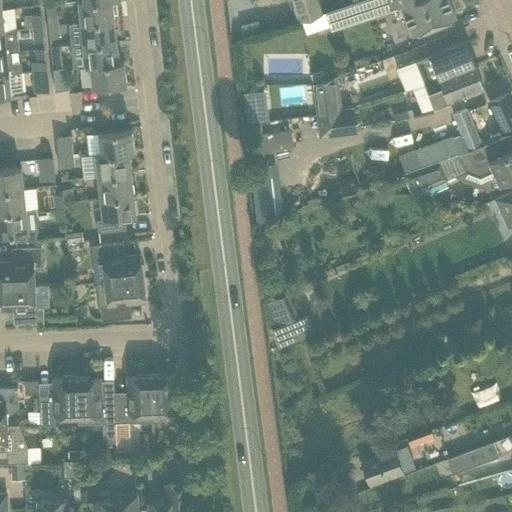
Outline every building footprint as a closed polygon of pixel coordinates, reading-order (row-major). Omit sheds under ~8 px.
[(114,18),(111,0),(78,0),(81,22),(114,18)] [(292,0),(299,21),(322,13),(317,0),(292,0)] [(368,0),(361,0),(326,12),(327,16),(331,26),(331,28),(373,14),(368,0)] [(394,0),(397,7),(401,6),(413,34),(437,25),(455,17),(448,0),(394,0)] [(56,12),(47,13),(48,25),(57,24),(56,12)] [(41,14),(31,15),(32,27),(42,26),(41,14)] [(327,16),(317,19),(321,29),(331,26),(327,16)] [(116,40),(114,18),(81,22),(83,43),(116,40)] [(59,36),(57,24),(48,25),(49,37),(59,36)] [(43,38),(42,26),(32,27),(34,39),(43,38)] [(16,29),(4,30),(0,30),(0,52),(17,50),(18,50),(16,29)] [(118,61),(118,60),(116,40),(83,43),(85,66),(90,66),(90,64),(118,61)] [(464,40),(446,48),(431,54),(415,60),(425,83),(424,83),(424,84),(474,63),(464,40)] [(60,46),(51,47),(52,59),(53,68),(62,67),(60,46)] [(21,63),(18,62),(17,50),(0,52),(0,73),(9,73),(22,71),(21,63)] [(31,62),(32,71),(46,69),(45,60),(31,62)] [(124,60),(118,60),(118,61),(90,64),(90,66),(93,86),(93,90),(114,88),(113,84),(126,83),(124,60)] [(483,87),(474,63),(424,84),(434,106),(449,99),(450,100),(465,94),(483,87)] [(69,89),(67,69),(67,67),(62,67),(53,68),(55,90),(69,89)] [(49,91),(47,71),(46,69),(32,71),(35,93),(49,91)] [(322,69),(310,74),(313,82),(325,78),(322,69)] [(10,91),(9,75),(9,73),(0,73),(0,96),(5,96),(5,100),(26,97),(25,90),(10,91)] [(313,83),(320,137),(355,132),(352,108),(341,109),(336,75),(313,83)] [(507,92),(488,100),(493,111),(494,110),(498,119),(497,119),(502,131),(511,126),(511,105),(508,96),(509,96),(507,92)] [(259,138),(260,151),(293,148),(291,129),(261,131),(260,121),(245,122),(246,139),(259,138)] [(100,151),(100,152),(100,154),(129,150),(129,152),(134,151),(131,128),(98,131),(100,151)] [(432,164),(403,173),(413,194),(465,171),(463,167),(511,149),(511,137),(511,134),(511,133),(511,130),(499,137),(499,138),(485,144),(484,144),(483,144),(461,153),(461,154),(458,155),(432,164)] [(71,135),(69,135),(56,136),(59,158),(73,157),(71,135)] [(511,149),(463,167),(465,171),(479,177),(493,171),(499,184),(511,178),(511,149)] [(131,172),(129,152),(129,150),(100,154),(100,152),(96,153),(98,176),(131,172)] [(55,178),(52,157),(38,158),(40,180),(55,178)] [(74,166),(73,157),(59,158),(60,168),(74,166)] [(276,161),(250,165),(258,219),(284,215),(276,161)] [(0,190),(23,188),(21,166),(0,168),(0,190)] [(133,193),(131,172),(98,176),(101,197),(133,193)] [(72,187),(62,188),(62,194),(63,201),(73,200),(72,188),(72,187)] [(0,212),(26,210),(23,188),(0,190),(0,212)] [(511,190),(510,191),(494,198),(507,226),(511,224),(511,190)] [(136,216),(133,193),(101,197),(103,218),(96,219),(98,232),(125,229),(124,217),(136,216)] [(62,194),(47,195),(49,207),(54,207),(63,206),(63,201),(62,194)] [(64,219),(63,206),(54,207),(55,220),(64,219)] [(28,232),(26,210),(0,212),(0,234),(15,233),(15,240),(27,239),(37,237),(35,231),(28,232)] [(66,233),(67,242),(84,240),(83,231),(66,233)] [(54,252),(67,251),(66,238),(53,239),(54,252)] [(82,242),(70,243),(70,251),(83,250),(82,242)] [(118,242),(98,244),(91,245),(93,260),(102,258),(104,282),(145,277),(143,263),(141,263),(140,253),(119,256),(118,242)] [(41,247),(36,247),(16,247),(16,261),(0,261),(0,285),(34,284),(34,262),(42,262),(41,247)] [(146,291),(145,277),(104,282),(107,304),(99,305),(101,320),(126,317),(125,303),(145,301),(144,291),(146,291)] [(35,308),(34,284),(0,285),(0,309),(18,309),(18,323),(43,322),(43,307),(35,308)] [(299,314),(290,294),(266,305),(275,325),(299,314)] [(447,331),(419,341),(423,351),(439,346),(438,343),(450,339),(447,331)] [(165,372),(151,373),(152,413),(176,412),(176,420),(190,420),(189,395),(176,395),(175,374),(165,374),(165,372)] [(152,413),(151,373),(137,373),(137,375),(127,375),(128,396),(114,397),(115,422),(130,422),(130,414),(152,413)] [(78,416),(76,375),(62,375),(63,377),(53,378),(53,399),(39,399),(40,425),(55,424),(54,416),(78,416)] [(90,375),(76,375),(78,416),(100,415),(101,423),(115,422),(114,397),(101,397),(100,376),(90,377),(90,375)] [(39,394),(38,382),(27,383),(27,385),(27,386),(28,387),(28,389),(30,391),(31,392),(33,393),(35,394),(37,394),(39,394)] [(0,424),(7,424),(6,415),(18,407),(17,386),(0,386),(0,424)] [(15,448),(14,424),(7,424),(0,424),(0,462),(27,462),(27,448),(15,448)] [(499,456),(493,440),(447,458),(450,467),(452,473),(499,456)] [(402,471),(393,449),(362,461),(370,483),(402,471)] [(24,479),(24,463),(11,463),(12,480),(24,479)] [(193,511),(192,473),(175,474),(175,482),(166,482),(166,502),(149,502),(149,511),(193,511)] [(137,511),(137,509),(137,494),(114,494),(114,501),(93,501),(93,511),(137,511)] [(81,511),(81,505),(81,501),(69,502),(69,499),(37,500),(37,511),(81,511)] [(401,505),(402,511),(417,511),(415,502),(401,505)]
